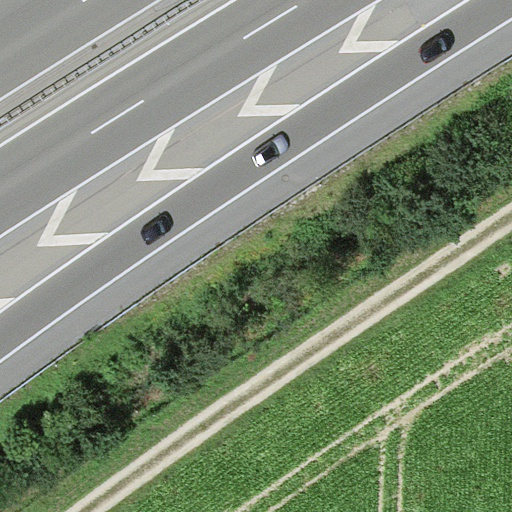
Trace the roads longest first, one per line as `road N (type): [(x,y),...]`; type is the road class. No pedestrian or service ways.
road 1 (motorway): [(0,338),(505,0)]
road 2 (track): [(87,511),(511,219)]
road 3 (motorway): [(0,192),(307,0)]
